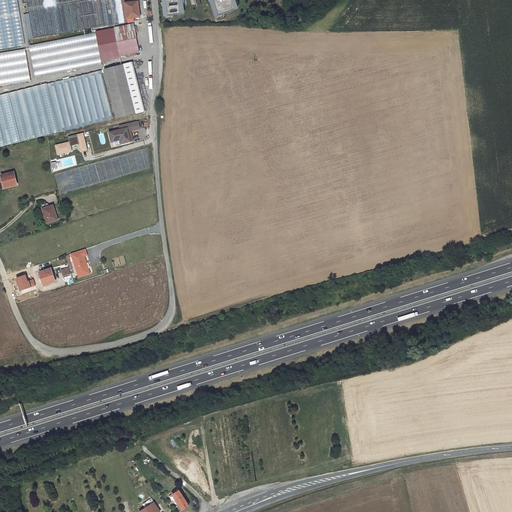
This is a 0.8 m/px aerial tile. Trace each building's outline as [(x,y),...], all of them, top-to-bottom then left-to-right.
[(0,0),(0,49),(23,47),(16,0),(0,0)] [(22,0),(23,3),(27,3),(33,38),(104,26),(99,0),(22,0)] [(99,0),(104,26),(125,23),(120,0),(99,0)] [(162,0),(165,16),(187,13),(185,0),(162,0)] [(210,0),(216,17),(234,11),(233,11),(241,8),(237,0),(210,0)] [(125,3),(123,4),(125,18),(127,18),(140,17),(138,1),(125,3)] [(96,32),(103,63),(115,60),(120,57),(139,52),(134,24),(96,32)] [(96,33),(29,46),(35,77),(102,65),(96,33)] [(0,53),(0,85),(30,81),(25,49),(0,53)] [(132,63),(104,70),(116,118),(145,111),(132,63)] [(59,132),(113,119),(101,70),(47,84),(59,132)] [(47,84),(0,95),(0,146),(59,132),(47,84)] [(138,121),(130,123),(132,130),(140,128),(138,121)] [(130,141),(126,124),(119,126),(120,130),(109,132),(111,142),(120,140),(121,144),(130,142),(130,141)] [(56,156),(71,152),(70,146),(77,145),(79,152),(86,151),(83,133),(67,137),(68,142),(54,145),(56,156)] [(14,172),(1,175),(2,181),(4,180),(6,187),(17,184),(14,172)] [(53,205),(42,209),(47,223),(57,220),(53,205)] [(89,270),(84,256),(87,255),(85,249),(71,254),(78,274),(89,270)] [(51,268),(39,272),(44,285),(55,282),(51,268)] [(33,279),(27,281),(25,275),(16,278),(20,291),(35,286),(33,279)] [(179,490),(172,494),(183,510),(189,506),(179,490)] [(143,504),(146,508),(154,502),(151,499),(143,504)] [(139,511),(159,511),(160,511),(154,502),(146,508),(139,511)]
